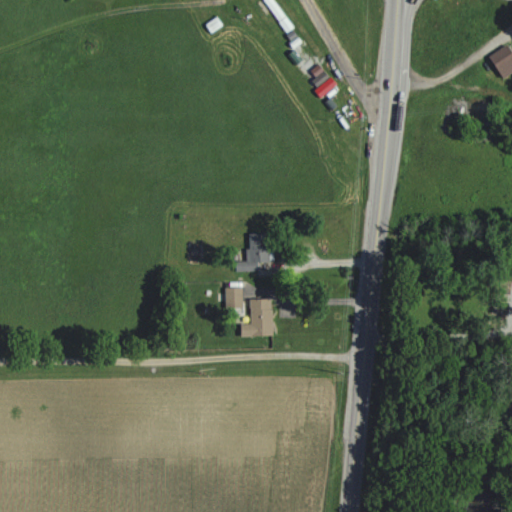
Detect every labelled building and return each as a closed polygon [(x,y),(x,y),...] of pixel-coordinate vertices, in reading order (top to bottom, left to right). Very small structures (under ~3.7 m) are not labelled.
[(263,0),(284,31),(290,27),(272,0),(263,0)] [(486,54),(498,77),(511,69),(511,55),(506,44),(486,54)] [(320,96),(335,84),(317,63),(308,71),(314,77),(308,82),(320,96)] [(233,271),(255,271),(255,260),(270,260),(270,233),(245,233),(245,260),(233,260),(233,271)] [(222,307),(241,306),(240,287),(221,287),(222,307)] [(270,335),(269,298),(247,298),(248,323),(238,323),(238,336),(270,335)]
